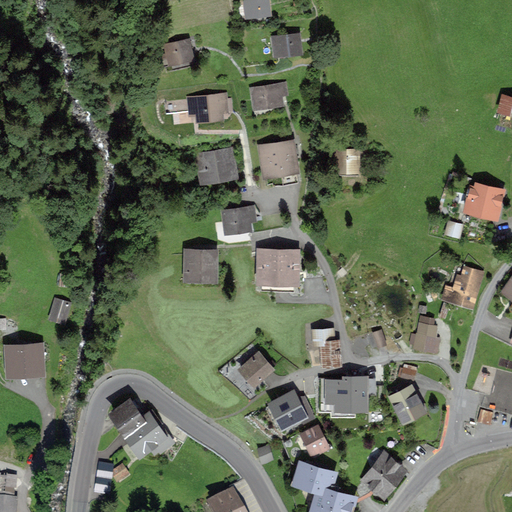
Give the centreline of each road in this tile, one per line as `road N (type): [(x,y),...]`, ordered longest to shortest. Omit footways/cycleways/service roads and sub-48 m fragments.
road 1 (tertiary): [(272,511),(228,448),(144,387),(125,383),(97,402),(79,511)]
road 2 (residential): [(511,262),(483,304),(459,387)]
